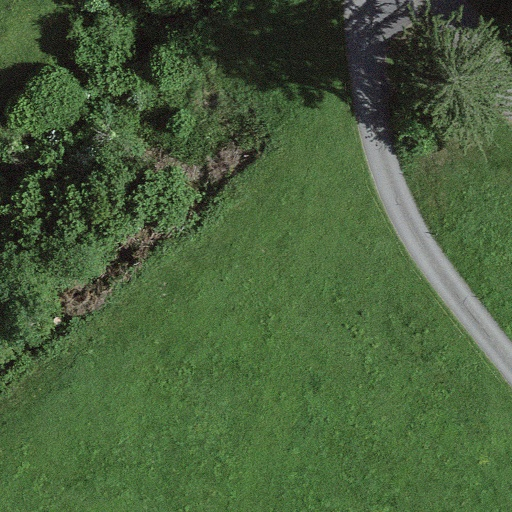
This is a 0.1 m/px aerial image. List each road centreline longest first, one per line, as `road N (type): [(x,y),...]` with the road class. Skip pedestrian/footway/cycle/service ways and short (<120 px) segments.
road 1 (track): [(511,358),(395,208),(371,113),(358,0)]
road 2 (track): [(511,89),(428,0)]
